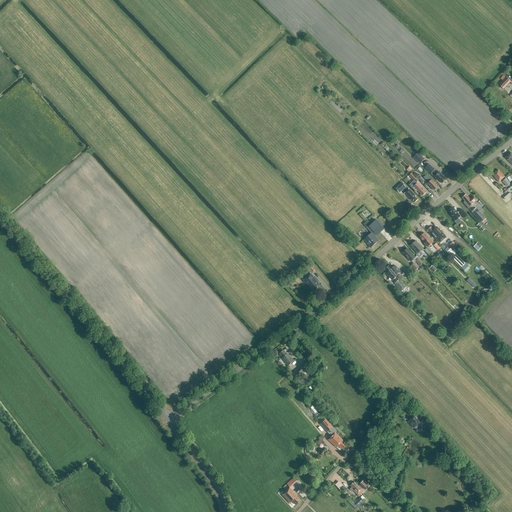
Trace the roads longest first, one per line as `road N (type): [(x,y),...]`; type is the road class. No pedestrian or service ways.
road 1 (unclassified): [(169,420),(308,315),(423,214)]
road 2 (tertiary): [(169,420),(0,216)]
road 3 (track): [(297,511),(399,398)]
